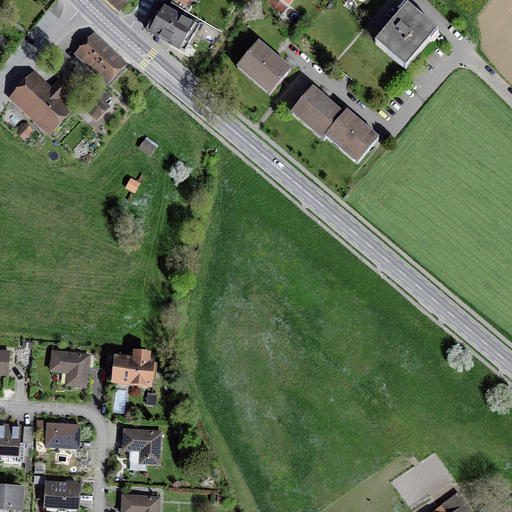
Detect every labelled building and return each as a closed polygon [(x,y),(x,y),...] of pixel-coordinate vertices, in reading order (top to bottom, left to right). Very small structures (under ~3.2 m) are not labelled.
[(105,0),(117,10),(125,0),(105,0)] [(372,21),(378,26),(393,10),(387,5),(372,21)] [(407,7),(377,43),(407,68),(437,32),(407,7)] [(193,23),(167,8),(161,18),(156,16),(147,31),(178,49),(193,23)] [(106,79),(120,65),(94,40),(80,55),(106,79)] [(271,93),(290,71),(259,44),(240,66),(271,93)] [(50,130),(67,112),(56,101),(66,91),(58,83),(48,94),(30,77),(13,95),(50,130)] [(98,98),(86,109),(96,119),(107,107),(104,104),(110,98),(102,90),(96,97),(98,98)] [(312,90),(294,112),(325,139),(328,136),(344,116),(312,90)] [(347,113),(344,116),(328,136),(359,162),(378,140),(347,113)] [(25,126),(18,134),(24,139),(31,131),(25,126)] [(139,148),(150,156),(156,148),(145,140),(139,148)] [(0,374),(8,375),(9,353),(0,352),(0,374)] [(85,388),(89,357),(53,353),(51,371),(74,374),(73,386),(85,388)] [(139,381),(150,382),(152,363),(147,363),(148,356),(135,354),(135,362),(117,360),(115,382),(139,384),(139,381)] [(25,423),(24,440),(33,441),(34,423),(25,423)] [(78,449),(79,427),(48,425),(46,447),(78,449)] [(0,453),(18,454),(20,428),(0,426),(0,453)] [(125,431),(124,450),(147,451),(146,464),(159,464),(161,433),(125,431)] [(77,509),(79,487),(47,485),(46,507),(57,507),(57,510),(58,511),(66,511),(68,511),(68,508),(77,509)] [(21,490),(0,488),(0,511),(6,511),(8,511),(9,508),(20,509),(21,490)] [(123,497),(122,511),(158,511),(159,499),(123,497)]
